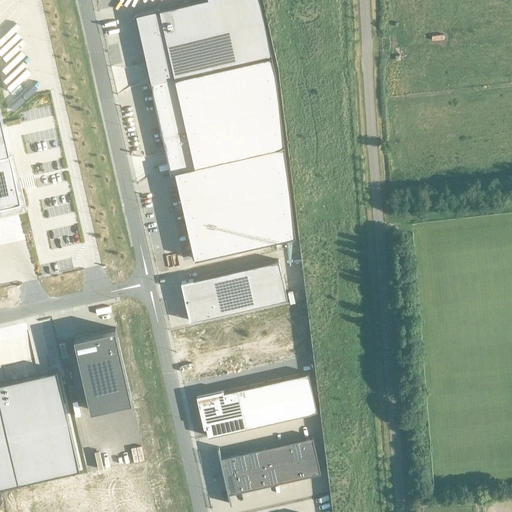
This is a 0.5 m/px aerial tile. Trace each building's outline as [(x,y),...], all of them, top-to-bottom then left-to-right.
[(147,63),(151,84),(272,59),(258,0),(199,0),(136,14),(147,63)] [(272,59),(151,84),(170,171),(174,170),(194,258),(295,235),(285,144),(276,80),(272,59)] [(0,204),(25,199),(20,178),(16,179),(10,151),(0,108),(0,204)] [(278,259),(181,281),(190,320),(287,298),(278,259)] [(299,303),(192,327),(202,367),(286,348),(288,359),(310,354),(299,303)] [(115,327),(74,337),(90,410),(132,400),(115,327)] [(57,368),(33,374),(0,381),(0,486),(80,468),(57,368)] [(308,372),(199,397),(208,436),(317,411),(308,372)] [(312,437),(220,457),(228,493),(320,472),(312,437)]
